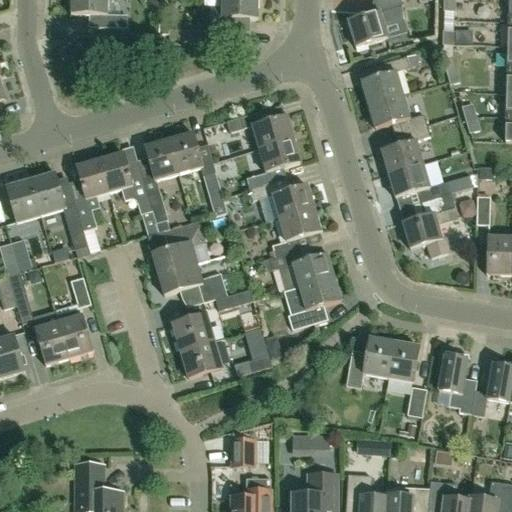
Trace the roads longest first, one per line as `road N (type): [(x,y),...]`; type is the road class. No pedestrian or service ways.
road 1 (residential): [(511,322),(417,308),(383,292),(368,265),(316,60)]
road 2 (residential): [(62,140),(316,60)]
road 3 (residential): [(0,423),(108,395),(162,409)]
road 4 (residential): [(162,409),(122,258)]
road 5 (residential): [(62,140),(31,46),(31,0)]
